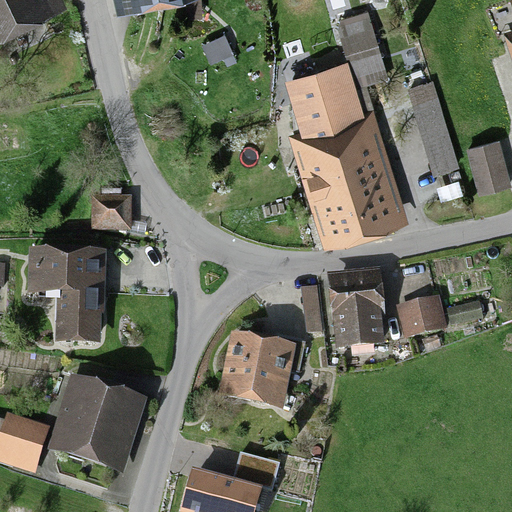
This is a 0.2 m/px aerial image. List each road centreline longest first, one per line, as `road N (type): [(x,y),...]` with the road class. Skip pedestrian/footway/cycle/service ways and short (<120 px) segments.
road 1 (unclassified): [(511,229),(366,261),(268,271),(242,264)]
road 2 (unclassified): [(188,240),(168,216),(108,75),(90,0)]
road 3 (residential): [(199,298),(146,511)]
